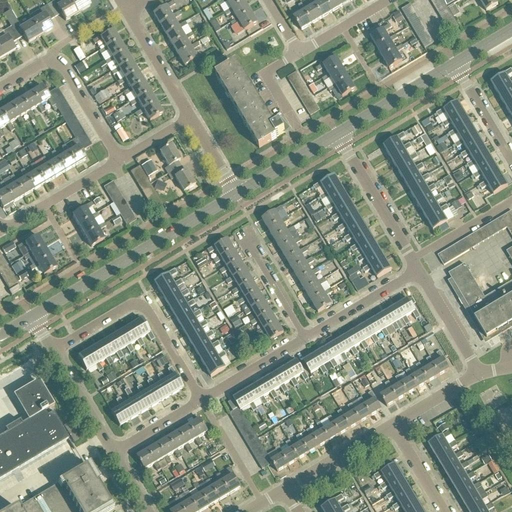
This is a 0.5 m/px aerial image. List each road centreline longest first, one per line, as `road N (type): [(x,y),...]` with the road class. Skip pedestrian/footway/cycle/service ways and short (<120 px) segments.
road 1 (tertiary): [(32,318),(236,195)]
road 2 (residential): [(202,400),(139,308),(52,352)]
road 3 (unclassified): [(119,161),(61,66),(41,63),(0,89)]
road 4 (residential): [(412,262),(337,135)]
road 5 (unclassified): [(0,230),(119,161)]
road 6 (tertiary): [(337,135),(454,65)]
road 7 (residential): [(304,340),(418,274)]
road 8 (unclassified): [(189,119),(125,8)]
road 9 (residential): [(288,491),(393,426)]
road 10 (residential): [(262,506),(202,400)]
road 11 (residential): [(304,340),(243,236)]
